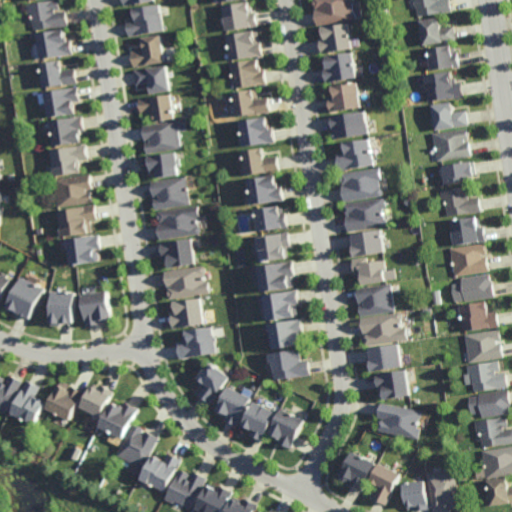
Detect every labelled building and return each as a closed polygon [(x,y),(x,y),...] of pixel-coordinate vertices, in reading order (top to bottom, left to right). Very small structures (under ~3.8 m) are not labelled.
[(56,13),(66,12),(68,26),(34,31),(32,14),(28,15),(27,5),(59,0),(61,10),(56,11),(56,13)] [(317,25),(314,0),(355,0),(356,3),(352,3),(353,11),(356,11),(357,20),(317,25)] [(450,0),(452,12),(419,17),(417,0),(450,0)] [(229,31),(225,6),(250,2),(252,13),(256,13),(259,27),(229,31)] [(130,37),(127,22),(133,21),(131,10),(161,6),(165,32),(130,37)] [(441,28),(454,26),(456,41),(444,42),(444,43),(424,46),(420,21),(439,18),(441,28)] [(323,55),(321,39),(326,38),(325,28),(351,24),(355,50),(323,55)] [(67,42),(70,42),(73,56),(42,61),(38,35),(65,30),(67,42)] [(260,42),(262,42),(264,57),(233,61),(230,36),(259,32),(260,42)] [(134,68),(132,53),(145,51),(144,39),(163,37),(166,63),(134,68)] [(452,48),(455,47),(456,52),(453,53),(454,60),(459,59),(460,67),(432,72),(428,50),(452,46),(452,48)] [(334,83),(333,82),(327,83),(325,69),(330,68),(329,57),(355,53),(359,79),(334,83)] [(263,71),(266,71),(268,85),(238,90),(234,65),(261,60),(263,71)] [(62,71),(75,69),(78,85),(45,90),(41,65),(61,62),(62,71)] [(171,92),(151,95),(150,86),(151,86),(151,84),(137,86),(135,71),(168,66),(171,92)] [(453,79),(456,78),(457,82),(456,82),(456,83),(462,82),(465,97),(430,103),(426,76),(452,72),(453,79)] [(334,86),(359,82),(363,107),(331,112),(329,98),(335,97),(334,86)] [(74,103),(72,103),(74,112),(75,112),(75,116),(50,120),(45,94),(78,88),(80,102),(74,103)] [(259,100),(270,98),(273,113),(239,118),(235,94),(257,90),(259,100)] [(175,121),(158,123),(158,124),(156,124),(155,115),(154,110),(153,110),(153,113),(141,114),(139,100),(171,95),(175,121)] [(454,113),(467,111),(469,126),(456,128),(456,129),(437,132),(433,106),(453,103),(454,113)] [(332,116),(366,111),(370,134),(336,140),(332,116)] [(55,150),(50,123),(82,117),(85,131),(81,132),(82,136),(80,136),(82,145),(55,150)] [(245,137),(242,122),(271,118),(273,130),(275,129),(277,143),(255,146),(254,145),(246,147),(245,142),(239,143),(238,138),(245,137)] [(181,149),(148,154),(146,144),(151,143),(150,141),(145,141),(143,127),(177,121),(181,149)] [(465,143),(470,142),(472,156),(439,161),(437,150),(438,150),(437,143),(435,143),(434,134),(468,129),(468,132),(470,132),(471,135),(471,136),(470,137),(469,137),(469,139),(465,140),(465,143)] [(375,166),(341,171),(338,155),(347,154),(345,143),(371,139),(375,166)] [(81,172),(57,176),(56,170),(55,170),(51,152),(86,146),(88,160),(80,162),(81,172)] [(266,159),(279,157),(281,172),(268,174),(268,176),(249,179),(245,152),(265,149),(266,159)] [(179,177),(158,180),(157,171),(150,172),(148,157),(177,154),(179,167),(177,167),(179,177)] [(473,177),(473,181),(448,184),(446,167),(475,162),(477,176),(473,177)] [(345,202),(341,176),(381,169),(383,180),(378,181),(379,189),(382,189),(383,196),(345,202)] [(82,177),(91,176),(92,187),(89,188),(89,191),(94,190),(96,200),(61,205),(57,177),(82,174),(82,177)] [(280,189),(284,188),(286,197),(255,202),(252,182),(279,178),(280,189)] [(151,184),(185,179),(189,206),(155,210),(151,184)] [(470,198),(480,197),(482,211),(448,216),(446,198),(442,198),(441,188),(473,184),(475,194),(470,195),(470,198)] [(345,206),(385,199),(389,225),(349,232),(345,206)] [(98,220),(92,221),(94,232),(65,236),(63,227),(63,228),(60,209),(96,204),(98,220)] [(283,216),(287,215),(289,229),(283,230),(283,228),(261,232),(257,210),(281,206),(283,216)] [(161,239),(157,213),(197,208),(199,216),(194,217),(195,228),(198,227),(199,234),(161,239)] [(478,216),(479,216),(481,227),(485,227),(487,241),(480,242),(480,240),(456,244),(452,219),(477,214),(478,216)] [(353,236),(384,231),(387,253),(356,258),(353,236)] [(288,248),(290,258),(263,262),(259,238),(290,233),(292,248),(288,248)] [(74,265),(71,239),(101,235),(103,248),(98,249),(99,251),(102,251),(104,261),(74,265)] [(197,263),(170,267),(168,260),(170,260),(169,255),(163,256),(161,241),(192,236),(197,263)] [(487,253),(483,254),(483,257),(488,256),(490,270),(455,276),(454,265),(455,265),(454,256),(452,257),(451,248),(485,243),(487,253)] [(389,282),(365,286),(362,272),(355,273),(354,263),(385,258),(389,282)] [(297,276),(294,276),(295,287),(266,291),(262,265),(295,260),(297,276)] [(166,271),(203,266),(205,281),(207,281),(209,293),(169,299),(166,271)] [(0,271),(2,272),(3,271),(15,277),(1,305),(0,304),(0,271)] [(492,282),(493,282),(495,296),(465,301),(465,299),(455,300),(453,284),(464,282),(463,277),(491,273),(492,282)] [(9,306),(25,277),(49,289),(34,319),(9,306)] [(396,310),(362,315),(361,305),(367,304),(366,301),(360,302),(358,287),(392,283),(396,310)] [(90,325),(86,291),(114,288),(117,315),(115,316),(115,320),(104,321),(105,322),(92,323),(92,324),(90,325)] [(272,320),(268,295),(300,290),(302,305),(297,306),(299,316),(272,320)] [(54,291),(78,292),(76,322),(63,322),(63,326),(52,325),(54,291)] [(204,323),(174,326),(172,312),(178,311),(178,309),(176,310),(175,299),(201,296),(204,323)] [(489,313),(497,312),(499,325),(464,331),(460,304),(487,300),(489,313)] [(367,347),(363,320),(400,315),(402,329),(407,328),(409,341),(367,347)] [(277,349),(274,323),(304,319),(307,344),(277,349)] [(186,342),(184,331),(213,327),(218,353),(181,359),(178,343),(186,342)] [(498,345),(502,344),(504,357),(470,362),(466,334),(500,330),(502,340),(497,340),(498,345)] [(371,349),(401,345),(404,368),(374,372),(371,349)] [(269,354),(302,349),(304,361),(310,360),(312,374),(277,379),(275,362),(271,363),(269,354)] [(497,374),(507,372),(509,387),(475,392),(472,374),(469,374),(468,365),(500,361),(501,371),(496,371),(497,374)] [(205,386),(197,380),(212,362),(232,378),(212,403),(200,393),(205,386)] [(414,393),(388,397),(387,388),(388,388),(387,386),(380,387),(378,373),(410,368),(414,393)] [(7,382),(9,383),(13,373),(27,380),(11,411),(0,405),(0,373),(9,378),(7,382)] [(39,424),(15,412),(31,379),(44,385),(40,393),(51,399),(39,424)] [(74,388),(76,384),(89,390),(75,418),(52,407),(64,382),(74,388)] [(119,389),(106,415),(86,405),(97,384),(104,387),(106,383),(119,389)] [(239,426),(224,418),(226,414),(218,410),(230,386),(254,398),(239,426)] [(511,407),(510,407),(511,413),(483,417),(482,412),(472,413),(470,397),(480,395),(480,394),(509,389),(511,407)] [(124,404),(125,403),(126,404),(128,401),(140,407),(125,436),(104,425),(117,400),(124,404)] [(263,440),(251,434),(253,431),(243,426),(256,402),(277,413),(263,440)] [(384,419),(380,418),(383,403),(423,411),(419,429),(421,429),(419,439),(379,430),(381,420),(384,421),(384,419)] [(291,450),(279,443),(280,440),(278,438),(279,436),(272,432),(284,409),(306,421),(291,450)] [(505,429),(511,428),(511,443),(504,445),(504,444),(483,447),(481,430),(478,430),(476,421),(508,416),(510,426),(505,427),(505,429)] [(146,434),(148,430),(161,436),(145,467),(120,455),(136,424),(145,428),(143,432),(146,434)] [(511,474),(488,478),(483,450),(511,445),(511,474)] [(167,490),(143,478),(156,455),(155,454),(155,453),(164,458),(164,459),(166,460),(170,452),(183,459),(167,490)] [(351,479),(343,475),(355,452),(377,463),(364,490),(350,483),(351,479)] [(389,504),(374,497),(380,485),(372,481),(381,462),(404,474),(389,504)] [(455,467),(461,508),(453,510),(452,506),(449,507),(449,510),(434,511),(428,473),(436,472),(436,473),(447,472),(446,468),(455,467)] [(191,479),(196,470),(208,477),(192,508),(177,500),(175,503),(167,498),(180,474),(179,474),(182,468),(191,473),(189,478),(191,479)] [(509,488),(511,487),(511,501),(492,505),(489,480),(509,477),(510,486),(509,486),(509,488)] [(409,511),(405,484),(428,481),(432,508),(409,511)] [(220,488),(222,484),(235,491),(224,511),(207,511),(198,507),(210,483),(220,488)] [(244,503),(247,497),(259,503),(259,504),(255,511),(227,511),(235,497),(244,502),(244,503)]
